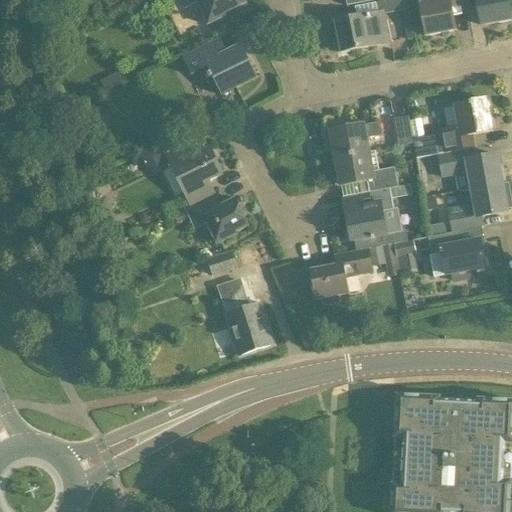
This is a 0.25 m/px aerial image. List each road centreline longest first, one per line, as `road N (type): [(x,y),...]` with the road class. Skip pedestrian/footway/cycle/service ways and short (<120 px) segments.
road 1 (tertiary): [(511,362),(394,360),(248,391)]
road 2 (residential): [(316,87),(336,91),(511,64)]
road 3 (residential): [(304,221),(282,221),(268,208),(254,172),(262,128),(316,87)]
road 4 (tertiary): [(77,471),(248,391)]
